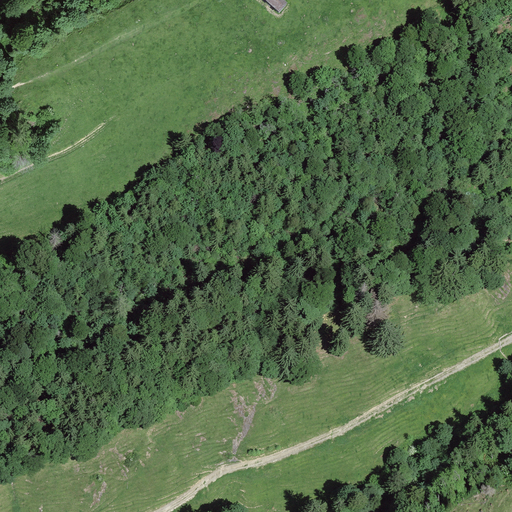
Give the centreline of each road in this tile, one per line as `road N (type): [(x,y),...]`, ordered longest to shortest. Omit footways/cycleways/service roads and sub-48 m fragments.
road 1 (track): [(158,511),(225,471),(301,448),(511,339)]
road 2 (track): [(68,67),(194,0)]
